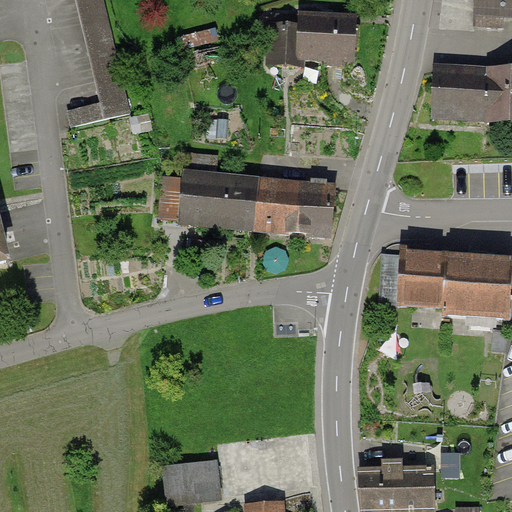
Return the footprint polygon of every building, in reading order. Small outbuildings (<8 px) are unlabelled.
[(104,0),(77,0),(103,108),(70,116),(73,129),(132,115),(104,0)] [(511,0),(476,0),(475,21),(488,21),(487,28),(504,29),(505,14),(511,14),(511,0)] [(353,23),(273,19),(270,65),(302,67),(302,58),(326,60),(325,67),(344,68),(344,60),(351,60),(353,23)] [(511,76),(435,72),(433,123),(511,127),(511,76)] [(333,187),(185,174),(180,224),(329,237),(333,187)] [(511,303),(511,257),(401,249),(396,307),(511,316),(511,303)] [(382,474),(360,474),(361,511),(434,511),(434,472),(403,473),(403,463),(382,464),(382,474)] [(165,474),(168,505),(219,499),(215,469),(165,474)]
